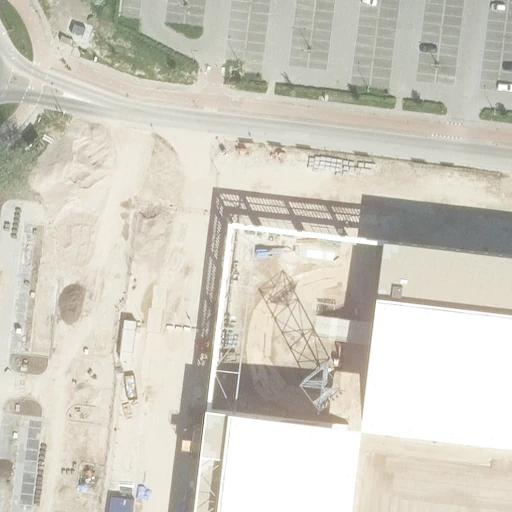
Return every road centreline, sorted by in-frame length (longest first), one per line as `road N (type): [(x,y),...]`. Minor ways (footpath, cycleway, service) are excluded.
road 1 (unclassified): [(511,161),(135,115)]
road 2 (unknown): [(254,216),(228,485)]
road 3 (unclassified): [(135,115),(3,58)]
road 4 (unclassified): [(0,95),(135,115)]
